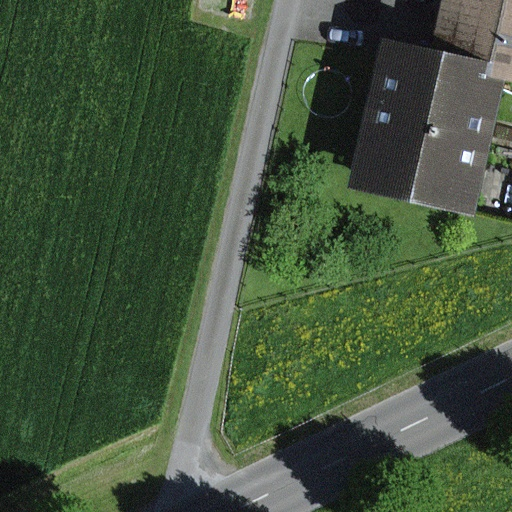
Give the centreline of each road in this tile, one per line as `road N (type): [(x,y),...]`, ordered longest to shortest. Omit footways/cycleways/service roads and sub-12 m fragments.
road 1 (track): [(184,511),(299,0)]
road 2 (secondary): [(511,373),(223,511)]
